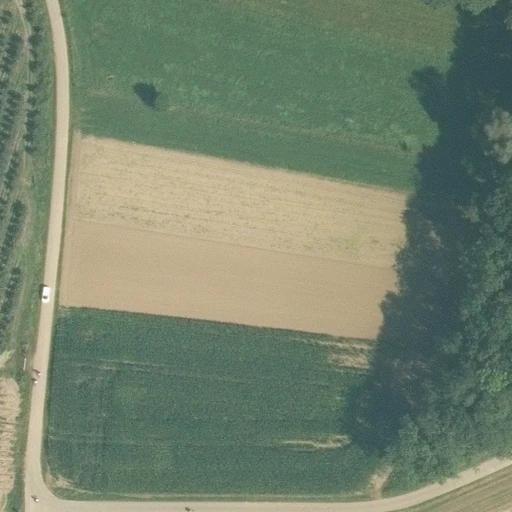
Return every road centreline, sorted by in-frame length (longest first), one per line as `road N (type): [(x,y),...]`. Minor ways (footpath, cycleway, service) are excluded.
road 1 (unclassified): [(33,508),(61,153),(60,43),(51,0)]
road 2 (unclassified): [(33,508),(388,508),(511,456)]
